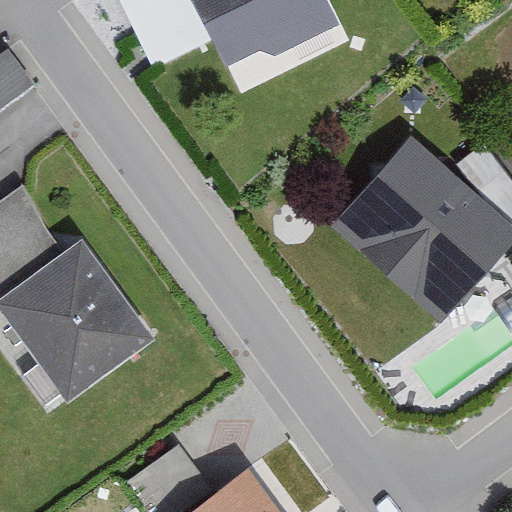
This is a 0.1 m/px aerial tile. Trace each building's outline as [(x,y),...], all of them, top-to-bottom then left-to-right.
[(190,0),(223,71),(262,54),(266,64),(336,33),(320,0),(190,0)] [(0,108),(32,87),(10,56),(0,63),(0,108)] [(511,255),(511,235),(406,145),(330,233),(446,332),(511,255)] [(0,318),(65,409),(152,347),(82,249),(64,261),(17,197),(0,208),(0,318)] [(176,511),(203,492),(174,455),(126,492),(141,511),(176,511)] [(274,511),(247,475),(196,511),(274,511)]
